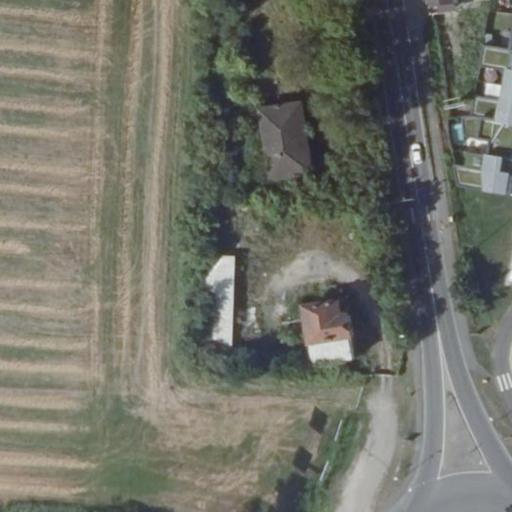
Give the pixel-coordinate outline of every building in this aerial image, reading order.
[(460,12),(459,3),(440,5),(442,14),(460,12)] [(511,49),(485,45),(482,66),(511,71),(511,74),(510,86),(511,86),(511,49)] [(477,96),(473,116),(511,122),(511,86),(510,86),(508,101),(477,96)] [(310,101),(266,107),(274,164),(262,165),(265,184),(320,177),(310,101)] [(511,122),(473,116),(465,117),(467,136),(495,141),(492,155),(511,158),(511,122)] [(258,146),(262,165),(274,164),(271,144),(258,146)] [(511,158),(492,155),(490,170),(456,164),(459,186),(511,194),(511,158)] [(219,195),(200,195),(198,250),(218,251),(219,195)] [(238,351),(241,258),(215,257),(211,350),(238,351)] [(348,314),(335,316),(333,308),(289,316),(291,332),(306,332),(312,374),(356,368),(348,314)]
